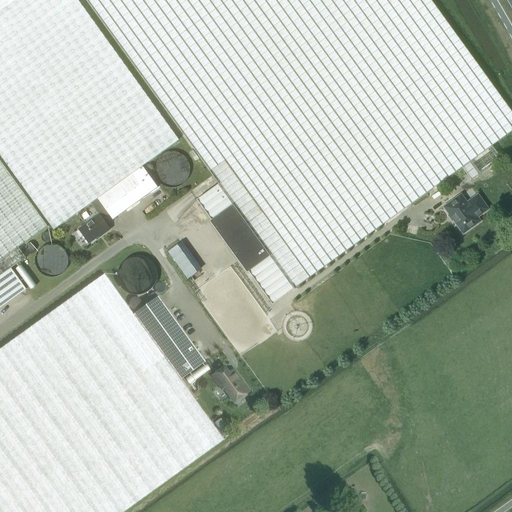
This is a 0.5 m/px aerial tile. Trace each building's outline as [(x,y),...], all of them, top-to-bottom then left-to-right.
[(97,199),(142,166),(178,140),(77,0),(0,0),(0,155),(54,230),(90,204),(97,199)] [(85,0),(210,172),(219,184),(197,200),(211,220),(232,204),(270,256),(248,271),(272,304),(461,167),(471,180),(501,159),(492,146),(511,130),(511,112),(490,81),(430,0),(85,0)] [(0,276),(11,268),(26,258),(18,247),(47,226),(0,160),(0,276)] [(142,166),(97,199),(109,214),(113,220),(157,187),(142,166)] [(476,217),(487,209),(477,196),(466,203),(460,195),(444,207),(463,233),(479,221),(476,217)] [(109,214),(97,199),(90,204),(99,215),(78,230),(88,244),(102,234),(102,235),(110,230),(102,219),(109,214)] [(211,220),(210,221),(247,272),(248,271),(270,256),(232,204),(211,220)] [(199,270),(180,243),(168,252),(187,278),(199,270)] [(11,268),(0,276),(0,307),(26,289),(11,268)] [(182,379),(135,314),(106,274),(0,350),(0,511),(124,511),(225,439),(182,379)] [(154,292),(143,300),(146,306),(158,298),(154,292)] [(135,314),(182,379),(207,362),(160,297),(135,314)] [(236,402),(250,392),(235,370),(231,373),(226,367),(214,376),(224,389),(226,388),(236,402)] [(355,510),(362,505),(356,495),(349,501),(355,510)]
